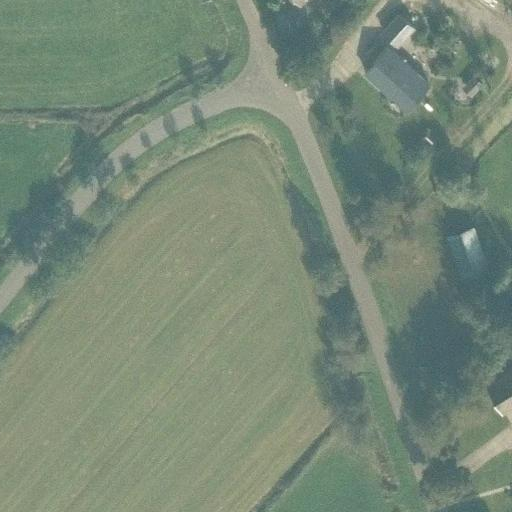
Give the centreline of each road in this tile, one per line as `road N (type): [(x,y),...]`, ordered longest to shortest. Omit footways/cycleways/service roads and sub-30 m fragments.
road 1 (unclassified): [(438,511),(317,165),(277,78)]
road 2 (unclassified): [(0,300),(105,177),(182,123),(277,78)]
